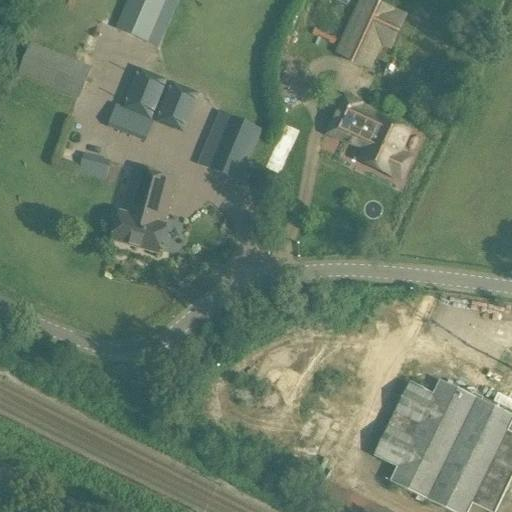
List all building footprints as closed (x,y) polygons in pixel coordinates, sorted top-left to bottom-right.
[(127,0),(115,30),(148,44),(167,0),(127,0)] [(391,52),(405,22),(408,16),(371,0),(364,0),(340,53),(368,66),(377,47),(391,52)] [(255,27),(250,41),(262,45),(267,32),(255,27)] [(79,99),(91,68),(31,43),(18,75),(79,99)] [(151,120),(167,81),(139,70),(123,108),(116,105),(108,128),(145,143),(154,121),(151,120)] [(183,134),(199,95),(171,83),(155,123),(183,134)] [(102,114),(109,97),(100,93),(93,110),(102,114)] [(377,125),(355,114),(360,105),(345,98),(329,133),(376,155),(370,166),(392,176),(392,175),(401,179),(410,160),(398,154),(408,133),(380,119),(377,125)] [(254,188),(262,169),(248,163),(261,131),(220,113),(198,165),(254,188)] [(106,180),(111,162),(83,154),(79,173),(106,180)] [(163,226),(175,181),(135,169),(123,214),(120,214),(112,242),(157,254),(165,226),(163,226)] [(270,196),(278,179),(265,174),(258,191),(270,196)] [(458,511),(459,511),(502,407),(479,398),(476,407),(470,405),(474,393),(404,364),(368,453),(388,462),(381,480),(458,511)]
